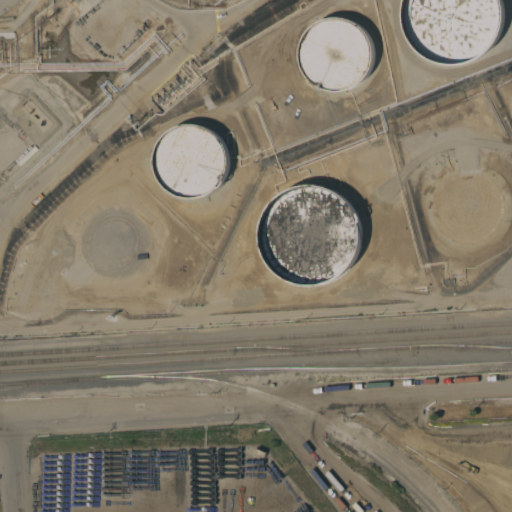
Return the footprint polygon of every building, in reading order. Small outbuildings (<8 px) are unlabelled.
[(503,0),(504,1),(505,10),(505,18),(504,27),(501,35),(496,43),(490,50),(484,56),(476,60),(468,63),(459,65),(450,65),(441,63),(433,60),(425,56),(419,50),(413,43),(408,35),(405,27),(404,18),(404,10),(405,1),(405,0),(503,0)] [(362,27),(367,32),(370,36),(373,44),(375,52),(375,57),(373,66),(370,72),(364,80),(361,83),(354,88),(348,90),(341,91),(335,91),(319,87),(315,87),(310,82),(310,79),(305,73),(303,68),(301,62),(300,53),(302,43),(306,35),(310,30),(317,23),(325,19),(335,17),(342,17),(349,19),(359,24),(362,27)] [(0,102),(7,97),(15,107),(5,115),(13,126),(0,135),(0,102)] [(159,178),(158,174),(156,168),(156,160),(158,150),(160,144),(163,139),(169,133),(179,126),(189,124),(199,125),(204,126),(214,131),(217,133),(224,142),(226,146),(228,151),(229,155),(230,166),(226,177),(225,183),(221,188),(217,189),(211,194),(196,199),(190,199),(181,197),(176,195),(169,190),(164,185),(159,178)] [(468,246),(461,245),(455,243),(449,241),(443,237),(439,232),(435,226),(432,220),(431,214),(430,207),(431,200),(433,194),(436,188),(440,182),(444,178),(450,174),(456,171),(463,169),(469,169),(476,170),(482,171),(488,174),(494,178),(498,183),(502,189),(505,195),(506,201),(507,208),(506,215),(504,221),(501,227),(498,233),(493,237),(487,241),(481,244),(475,246),(468,246)] [(275,270),(272,267),(266,257),(262,247),(262,242),(261,229),(262,224),(268,210),(271,205),(279,197),(283,194),(295,188),(307,185),(316,185),(328,187),(336,191),(346,198),(353,206),(357,212),(360,214),(362,220),(361,224),(362,227),(362,236),(362,242),(359,252),(355,262),(352,265),(347,271),(343,275),(335,280),(322,285),(313,286),(299,284),(290,281),(283,277),(275,270)] [(134,276),(129,279),(124,278),(118,279),(109,279),(105,279),(99,276),(92,272),(89,269),(82,260),(80,255),(78,250),(77,242),(77,236),(79,231),(81,226),(85,219),(93,212),(97,210),(105,206),(113,205),(120,206),(127,207),(135,212),(138,214),(140,216),(147,226),(150,231),(151,236),(152,242),(150,251),(146,262),(141,268),(136,272),(134,276)]
